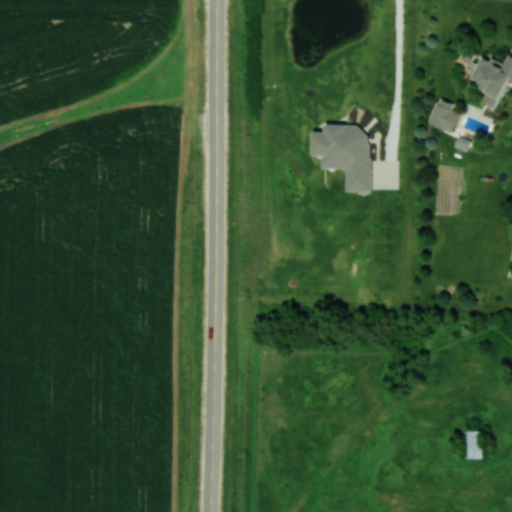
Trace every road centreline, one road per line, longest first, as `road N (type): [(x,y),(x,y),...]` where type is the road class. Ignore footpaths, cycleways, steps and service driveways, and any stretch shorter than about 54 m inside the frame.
road 1 (tertiary): [(215,0),(214,326)]
road 2 (tertiary): [(214,326),(208,511)]
